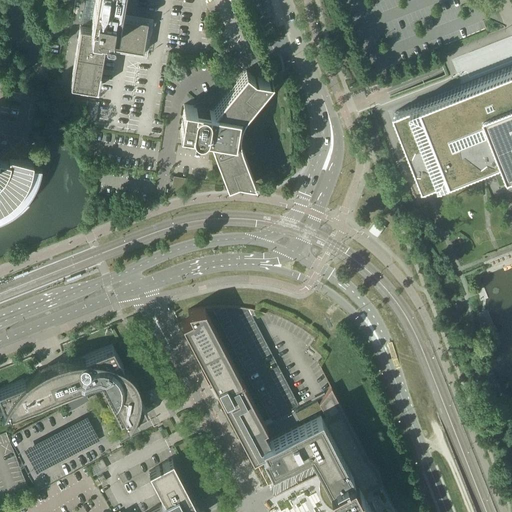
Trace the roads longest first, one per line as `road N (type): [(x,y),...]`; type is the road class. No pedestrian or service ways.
road 1 (unclassified): [(255,509),(139,286)]
road 2 (secondary): [(446,511),(387,351)]
road 3 (secondary): [(257,261),(336,298),(387,351)]
road 4 (secondary): [(0,341),(139,286)]
road 5 (secondary): [(387,351),(370,311),(289,253)]
road 6 (secondary): [(132,269),(0,320)]
road 7 (unclassified): [(330,129),(283,0)]
road 8 (unclassified): [(330,129),(299,209),(260,242)]
road 9 (unclassified): [(289,253),(322,199),(333,165),(330,129)]
road 10 (secondary): [(260,242),(193,244),(132,269)]
road 11 (secondary): [(139,286),(207,265),(257,261)]
